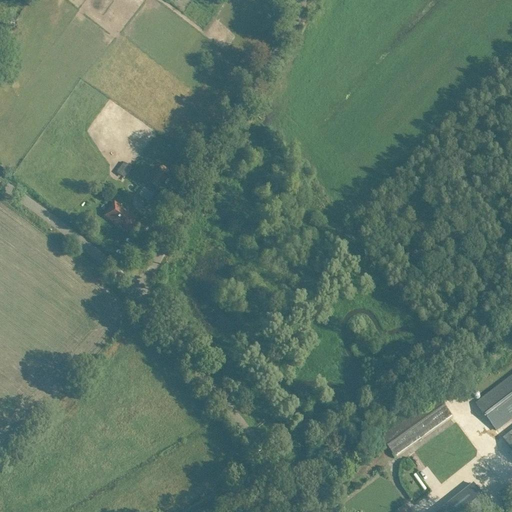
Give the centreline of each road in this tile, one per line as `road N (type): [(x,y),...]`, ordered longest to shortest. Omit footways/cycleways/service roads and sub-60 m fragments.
road 1 (unclassified): [(139,294),(191,184),(301,0)]
road 2 (unclassified): [(309,511),(139,294)]
road 3 (unclassified): [(139,294),(0,182)]
